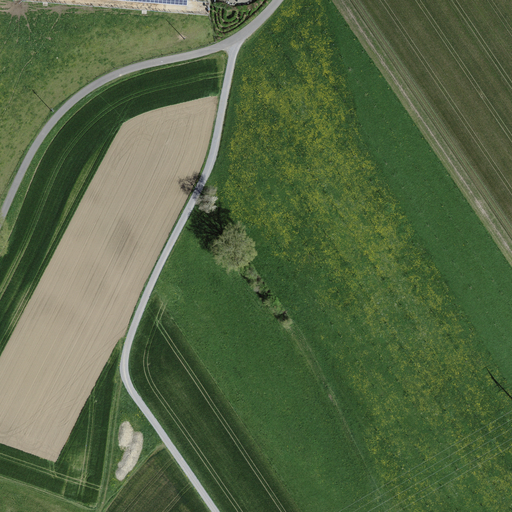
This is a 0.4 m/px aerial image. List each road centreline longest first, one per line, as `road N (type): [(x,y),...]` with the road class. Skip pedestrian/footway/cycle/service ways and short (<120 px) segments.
road 1 (track): [(238,45),(211,161),(136,320),(126,364),(127,385),(215,511)]
road 2 (unclassified): [(281,0),(238,45),(118,75),(76,98),(29,157),(0,221)]
